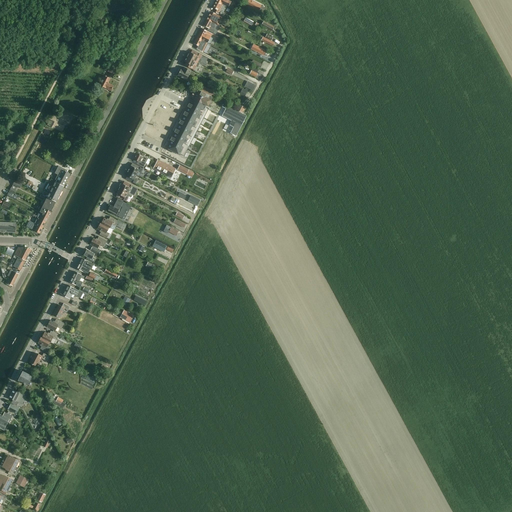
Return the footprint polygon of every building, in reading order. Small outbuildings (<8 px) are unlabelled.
[(242,0),(241,3),(244,5),(257,11),(258,12),(261,6),(260,5),(249,0),(242,0)] [(216,2),(213,8),(216,9),(214,12),(223,17),(224,14),(223,13),(226,7),(216,2)] [(210,12),(206,20),(213,23),(218,25),(222,18),(210,12)] [(211,27),(213,23),(206,20),(203,26),(208,28),(207,30),(213,33),(214,30),(214,29),(211,27)] [(263,21),(261,25),(272,31),(274,27),(263,21)] [(202,29),(197,38),(207,43),(212,34),(202,29)] [(261,40),(272,46),(274,43),(263,37),(261,40)] [(203,52),(207,43),(197,38),(194,44),(197,46),(196,48),(203,52)] [(263,56),(266,50),(253,44),(250,49),(263,56)] [(189,52),(187,57),(199,64),(201,60),(200,59),(202,55),(192,50),(191,53),(189,52)] [(187,57),(184,62),(186,63),(184,65),(194,70),(196,67),(197,67),(199,64),(187,57)] [(189,82),(194,72),(183,67),(182,70),(181,69),(177,75),(186,80),(189,82)] [(251,71),(250,74),(256,77),(255,78),(258,80),(260,80),(262,76),(257,74),(251,71)] [(111,91),(114,86),(108,83),(110,79),(104,76),(99,85),(105,88),(106,88),(111,91)] [(203,92),(212,95),(214,90),(205,87),(203,92)] [(189,105),(166,148),(180,155),(183,157),(208,109),(204,108),(206,105),(208,106),(212,97),(211,96),(210,96),(202,92),(199,90),(198,90),(195,88),(194,90),(190,97),(192,98),(190,102),(189,105)] [(236,110),(242,113),(244,108),(239,105),(236,110)] [(227,110),(223,117),(232,121),(241,126),(246,116),(228,107),(227,110)] [(232,121),(230,126),(235,128),(232,133),(237,135),(241,126),(232,121)] [(194,158),(197,152),(191,149),(188,155),(194,158)] [(139,155),(137,154),(134,160),(138,162),(137,164),(143,168),(148,158),(139,154),(139,155)] [(171,178),(176,169),(158,160),(153,169),(171,178)] [(128,171),(136,175),(138,172),(141,173),(143,169),(133,164),(132,166),(131,166),(128,171)] [(189,170),(180,165),(177,170),(186,174),(189,170)] [(45,196),(56,201),(63,187),(70,174),(62,170),(63,169),(58,166),(54,174),(57,175),(55,180),(56,181),(55,183),(55,182),(53,186),(52,186),(51,186),(50,187),(49,189),(50,190),(49,191),(50,192),(49,194),(44,192),(42,195),(45,197),(45,196)] [(135,178),(136,175),(128,171),(125,176),(127,176),(125,179),(135,184),(137,180),(135,178)] [(121,183),(119,188),(134,196),(138,189),(124,182),(123,184),(121,183)] [(134,196),(119,188),(116,193),(118,194),(116,197),(126,202),(128,198),(130,199),(132,198),(133,196),(134,196)] [(18,195),(9,191),(7,195),(16,199),(18,195)] [(42,207),(50,212),(56,201),(45,196),(45,197),(42,195),(41,195),(40,197),(43,199),(44,197),(46,198),(42,207)] [(190,195),(187,201),(194,205),(197,199),(190,195)] [(110,205),(107,211),(115,215),(116,215),(121,218),(125,210),(128,211),(131,206),(117,199),(113,207),(112,206),(111,205),(110,205)] [(48,217),(50,212),(42,207),(40,206),(39,208),(38,211),(40,212),(48,217)] [(37,218),(45,222),(48,217),(40,212),(38,217),(36,216),(34,215),(33,216),(37,218)] [(101,224),(109,228),(110,229),(112,224),(115,225),(116,226),(120,229),(123,223),(117,220),(110,217),(108,220),(107,220),(104,218),(102,220),(101,221),(102,222),(101,224)] [(40,233),(45,222),(37,218),(35,223),(34,222),(33,223),(29,221),(26,226),(31,229),(40,233)] [(183,228),(185,224),(175,219),(174,223),(183,228)] [(0,231),(15,232),(16,222),(14,222),(0,222),(0,221),(0,220),(0,231)] [(107,232),(109,228),(101,224),(100,223),(97,229),(98,230),(99,229),(100,230),(101,232),(99,235),(107,239),(109,233),(107,232)] [(166,225),(163,231),(168,234),(169,232),(176,236),(178,231),(171,227),(166,225)] [(92,245),(93,245),(90,250),(99,254),(100,252),(97,250),(97,248),(98,248),(100,245),(104,247),(107,241),(99,237),(97,239),(95,240),(93,239),(90,244),(91,245),(92,245)] [(155,240),(153,245),(164,251),(167,246),(155,240)] [(11,256),(14,250),(8,247),(5,253),(11,256)] [(18,247),(13,257),(17,259),(13,266),(16,267),(15,268),(20,271),(24,263),(25,261),(31,249),(29,248),(18,247)] [(92,258),(94,254),(86,250),(84,255),(87,257),(86,259),(93,262),(95,259),(92,258)] [(159,259),(168,263),(170,258),(161,254),(159,259)] [(91,270),(94,265),(82,258),(79,263),(91,270)] [(87,274),(88,272),(90,269),(86,267),(79,263),(77,269),(84,272),(87,274)] [(12,286),(15,280),(18,274),(14,272),(11,270),(9,273),(8,276),(11,277),(8,283),(12,286)] [(82,282),(83,279),(84,277),(82,275),(75,272),(72,277),(79,281),(82,282)] [(79,281),(72,277),(69,282),(77,286),(80,287),(83,282),(82,282),(79,281)] [(65,290),(72,294),(75,295),(79,297),(82,292),(77,290),(75,289),(68,285),(65,290)] [(75,295),(72,294),(65,290),(62,295),(72,300),(73,298),(75,295)] [(67,313),(70,307),(63,303),(62,306),(58,305),(55,310),(53,315),(59,318),(63,311),(67,313)] [(133,315),(124,311),(121,318),(130,323),(133,315)] [(61,329),(64,323),(56,319),(55,322),(53,322),(50,321),(47,326),(55,331),(57,327),(61,329)] [(42,338),(41,338),(50,342),(50,343),(53,338),(55,340),(58,335),(51,331),(49,334),(48,334),(44,332),(42,338)] [(50,342),(41,338),(42,338),(41,337),(38,343),(41,344),(42,346),(40,349),(47,353),(50,348),(47,346),(50,342)] [(47,362),(50,357),(43,353),(42,356),(37,353),(36,354),(33,352),(30,358),(31,358),(29,362),(32,364),(33,365),(35,366),(36,363),(38,364),(41,358),(47,362)] [(23,371),(18,380),(27,385),(32,376),(23,371)] [(13,390),(9,398),(11,398),(11,399),(13,399),(11,403),(16,406),(18,402),(21,404),(25,397),(28,393),(26,392),(23,391),(18,388),(17,391),(17,392),(13,390)] [(19,408),(10,403),(7,409),(16,413),(19,408)] [(1,414),(0,415),(0,420),(8,425),(8,424),(7,423),(8,421),(9,421),(10,422),(12,416),(5,412),(3,415),(1,414)] [(3,460),(17,467),(20,461),(12,457),(12,458),(6,454),(3,460)] [(14,474),(17,467),(3,460),(0,465),(6,469),(14,474)] [(0,474),(0,481),(8,485),(11,479),(5,476),(4,476),(0,474)] [(18,479),(26,483),(28,479),(20,475),(18,479)] [(24,487),(26,483),(18,479),(16,483),(24,487)] [(0,481),(0,489),(5,492),(6,492),(7,493),(10,487),(8,485),(0,481)] [(37,500),(41,502),(45,494),(41,492),(37,500)]
